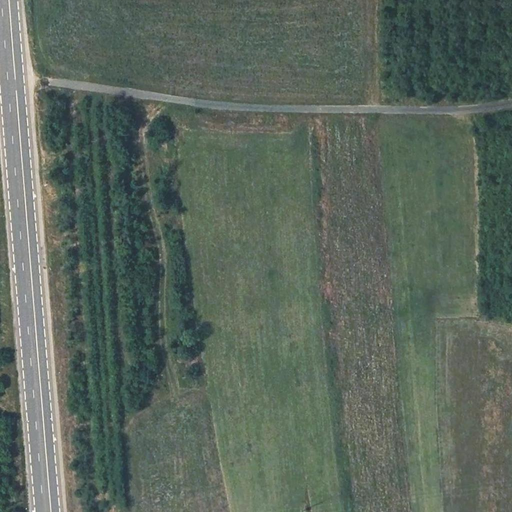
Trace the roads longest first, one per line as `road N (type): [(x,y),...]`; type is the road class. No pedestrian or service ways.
road 1 (unclassified): [(511,99),(472,107),(212,104),(17,74)]
road 2 (primary): [(52,511),(17,74)]
